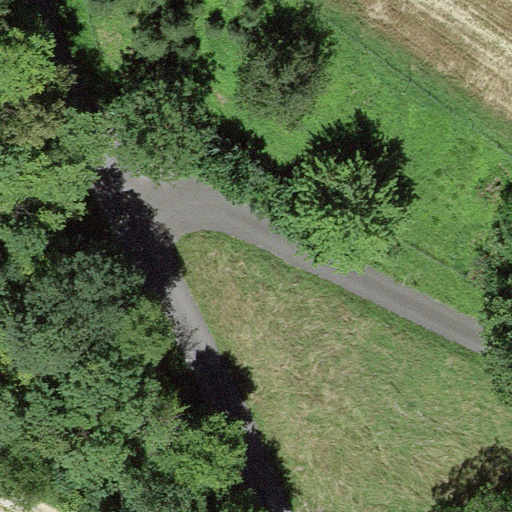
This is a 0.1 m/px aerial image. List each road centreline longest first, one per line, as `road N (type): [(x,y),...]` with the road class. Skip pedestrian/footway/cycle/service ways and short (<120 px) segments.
road 1 (unclassified): [(259,511),(237,443),(56,98),(28,0)]
road 2 (track): [(111,213),(281,234),(511,340)]
